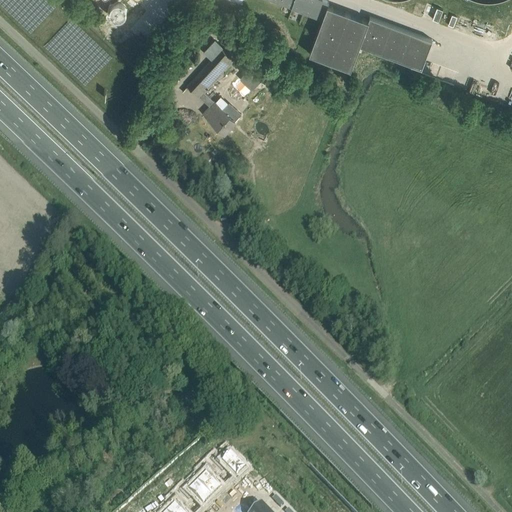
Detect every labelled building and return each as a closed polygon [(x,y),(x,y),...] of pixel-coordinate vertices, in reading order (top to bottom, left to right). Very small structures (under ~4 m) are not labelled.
[(270,0),(322,19),(329,1),(325,0),(270,0)] [(422,14),(438,21),(442,9),(427,3),(422,14)] [(197,33),(205,40),(216,27),(209,20),(197,33)] [(424,48),(427,38),(405,30),(401,40),(424,48)] [(434,41),(429,39),(426,49),(431,51),(434,41)] [(204,92),(227,67),(233,60),(222,49),(182,92),(183,92),(188,86),(211,108),(205,114),(224,132),(235,121),(204,92)] [(274,80),(256,63),(250,69),(268,87),(274,80)] [(284,94),(284,86),(271,87),(272,95),(284,94)] [(218,457),(212,463),(222,473),(227,468),(237,478),(246,469),(238,460),(239,459),(234,454),(233,455),(231,454),(222,462),(218,457)] [(206,474),(198,482),(212,497),(221,489),(212,479),(217,474),(207,464),(201,469),(206,474)] [(184,486),(179,491),(189,501),(194,496),(203,506),(212,497),(198,482),(189,491),(184,486)] [(175,504),(167,511),(183,511),(181,509),(185,504),(176,494),(170,500),(175,504)] [(276,496),(272,499),(277,504),(280,500),(276,496)]
